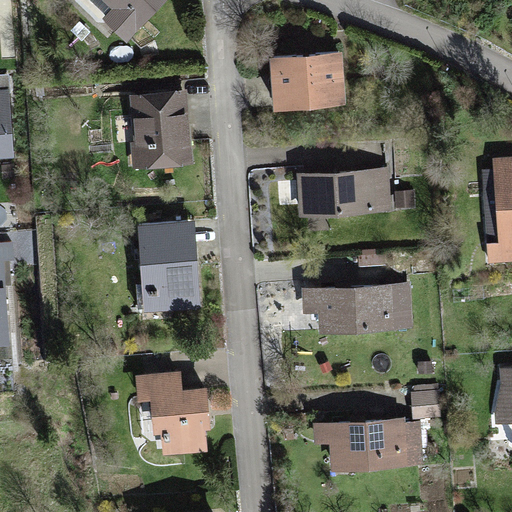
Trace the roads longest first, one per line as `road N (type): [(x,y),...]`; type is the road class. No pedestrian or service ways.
road 1 (residential): [(258,511),(220,0)]
road 2 (residential): [(511,76),(328,0)]
